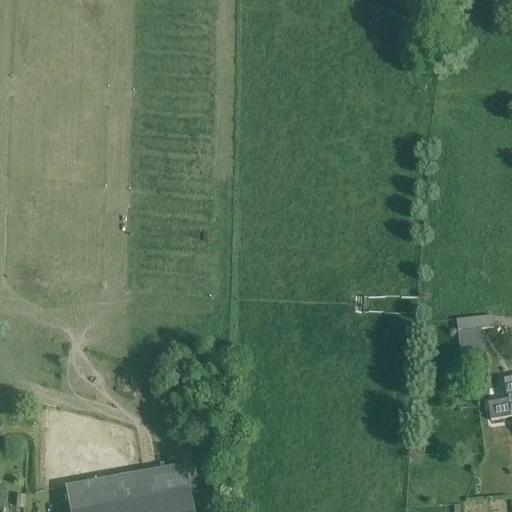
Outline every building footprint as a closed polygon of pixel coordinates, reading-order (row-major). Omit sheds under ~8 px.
[(492,329),(491,316),(454,321),(459,358),(482,355),(479,331),(492,329)] [(506,403),(487,406),(490,422),(509,419),(511,418),(511,379),(502,381),(506,403)] [(68,511),(189,511),(181,468),(64,491),(68,511)] [(26,498),(25,509),(34,509),(35,495),(26,495),(26,498)] [(17,497),(16,508),(25,509),(26,498),(17,497)]
